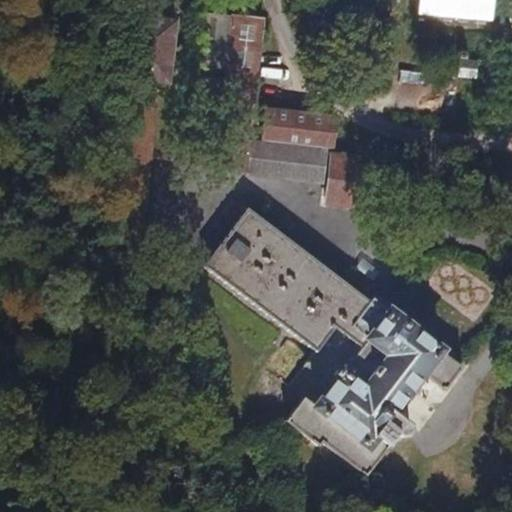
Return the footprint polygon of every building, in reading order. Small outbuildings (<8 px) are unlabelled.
[(418,0),(417,16),(490,22),(491,0),(418,0)] [(216,170),(244,172),(246,144),(259,20),(202,13),(189,126),(220,130),(216,170)] [(113,242),(138,245),(151,106),(143,105),(145,81),(165,84),(173,22),(135,18),(113,242)] [(511,92),(511,80),(509,80),(511,59),(511,47),(484,44),(473,120),(503,124),(507,92),(511,92)] [(456,79),(475,80),(476,62),(457,62),(456,79)] [(262,142),(331,149),(333,120),(265,114),(262,142)] [(247,178),(318,185),(321,153),(262,146),(251,145),(247,178)] [(322,205),(362,209),(367,160),(327,156),(322,205)] [(318,446),(362,480),(392,442),(400,442),(408,433),(409,424),(392,411),(421,375),(442,391),(459,370),(366,303),(363,307),(245,210),(201,266),(314,352),(332,332),(359,350),(314,407),(301,398),(283,425),(314,450),(318,446)] [(113,337),(139,340),(146,268),(121,265),(113,337)] [(103,420),(132,423),(137,373),(107,371),(103,420)]
